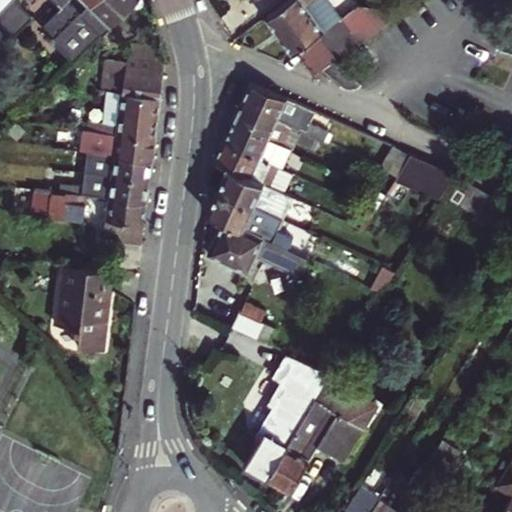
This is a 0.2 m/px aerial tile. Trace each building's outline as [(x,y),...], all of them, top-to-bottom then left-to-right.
[(0,0),(0,12),(13,0),(0,0)] [(13,0),(0,12),(0,27),(11,39),(34,16),(18,0),(13,0)] [(56,0),(62,6),(43,25),(53,35),(51,37),(53,39),(91,0),(56,0)] [(91,0),(53,39),(74,59),(132,0),(91,0)] [(296,51),(314,75),(320,70),(334,60),(342,54),(395,16),(356,5),(340,17),(328,0),(285,0),(265,15),(292,53),(296,51)] [(151,20),(145,2),(134,6),(139,24),(151,20)] [(165,62),(160,48),(130,44),(127,62),(106,59),(103,88),(116,90),(124,91),(119,122),(112,121),(100,120),(99,130),(156,137),(165,62)] [(334,60),(320,70),(336,81),(345,86),(355,89),(360,88),(366,83),(334,60)] [(252,80),(242,101),(293,124),(321,137),(329,140),(334,130),(313,121),(318,109),(252,80)] [(124,91),(116,90),(112,121),(119,122),(124,91)] [(233,119),(294,148),(299,140),(316,148),(321,137),(293,124),(242,101),(233,119)] [(88,128),(99,130),(100,120),(89,119),(88,128)] [(233,119),(224,139),(294,172),(316,182),(322,169),(290,154),(294,148),(233,119)] [(88,150),(153,157),(156,137),(99,130),(88,128),(86,150),(88,150)] [(294,172),(224,139),(216,155),(216,158),(230,164),(294,194),(308,200),(313,188),(292,177),(294,172)] [(413,151),(396,143),(384,165),(399,172),(410,155),(413,151)] [(112,174),(150,178),(153,157),(88,150),(87,159),(114,162),(112,174)] [(457,170),(413,151),(399,172),(396,178),(440,197),(457,170)] [(283,218),(294,194),(230,164),(219,188),(283,218)] [(92,194),(109,196),(147,199),(150,178),(112,174),(95,172),(92,194)] [(500,198),(464,175),(450,197),(476,213),(473,217),(484,224),(500,198)] [(62,191),(68,192),(82,193),(83,185),(63,183),(62,191)] [(283,218),(219,188),(209,209),(224,217),(294,249),(299,237),(279,226),(283,218)] [(67,200),(68,192),(62,191),(53,190),(50,216),(84,220),(86,202),(67,200)] [(142,242),(147,199),(109,196),(104,238),(142,242)] [(249,271),(257,257),(258,255),(301,276),(309,257),(294,249),(224,217),(207,251),(249,271)] [(115,268),(65,262),(58,323),(83,325),(80,346),(105,348),(115,268)] [(239,308),(232,324),(269,341),(277,326),(239,308)] [(246,460),(269,475),(331,375),(333,371),(291,350),(279,372),(283,374),(275,386),(284,392),(264,428),(265,430),(246,460)] [(331,375),(269,475),(291,488),(320,443),(345,458),(378,404),(331,375)] [(430,395),(421,388),(404,415),(414,421),(430,395)] [(400,507),(396,511),(426,511),(458,461),(437,448),(400,507)] [(511,511),(511,459),(498,482),(511,491),(511,496),(502,511),(511,511)] [(342,511),(370,511),(381,495),(364,484),(366,481),(363,479),(342,511)] [(396,511),(400,507),(381,495),(370,511),(396,511)] [(479,511),(481,509),(468,501),(461,511),(479,511)]
